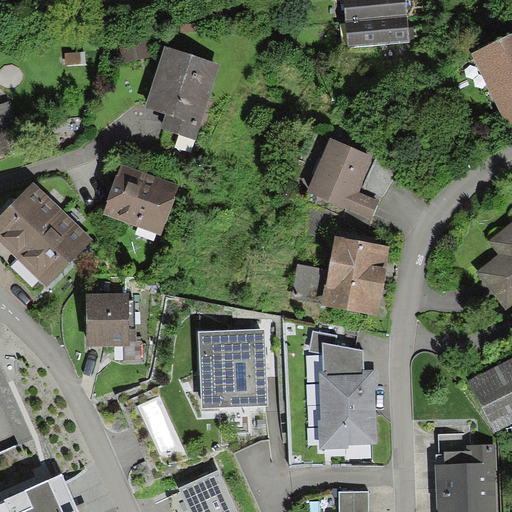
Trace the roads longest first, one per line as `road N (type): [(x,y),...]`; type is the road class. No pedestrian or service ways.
road 1 (residential): [(399,511),(400,324),(417,233),(466,189),(511,164)]
road 2 (residential): [(126,511),(91,427),(39,341),(0,300)]
road 3 (unknown): [(0,187),(79,158),(137,122)]
